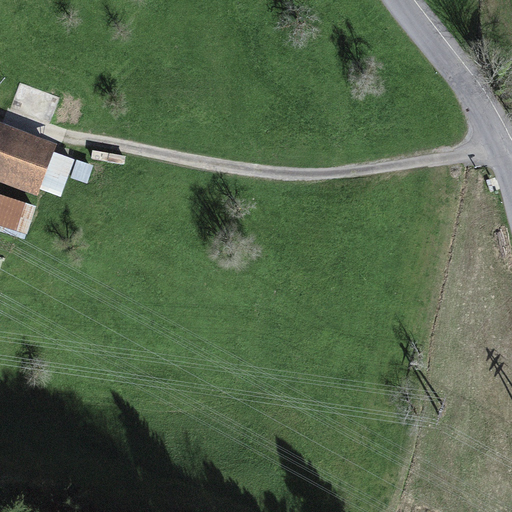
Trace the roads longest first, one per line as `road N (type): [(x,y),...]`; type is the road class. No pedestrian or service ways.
road 1 (track): [(501,153),(278,173),(75,138),(0,112)]
road 2 (unclassified): [(395,0),(501,153)]
